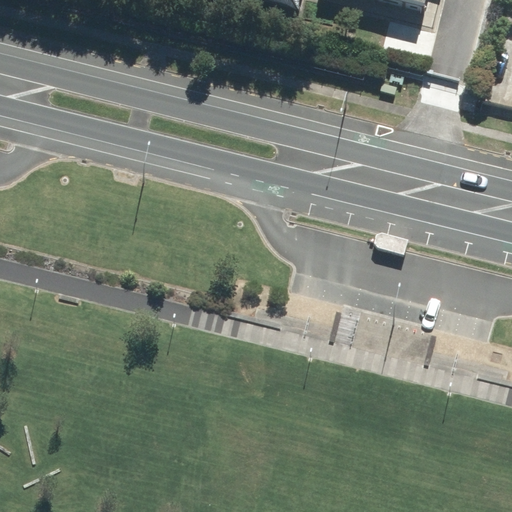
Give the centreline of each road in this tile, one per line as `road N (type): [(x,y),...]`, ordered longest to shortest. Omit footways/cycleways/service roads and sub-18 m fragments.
road 1 (secondary): [(0,56),(511,187)]
road 2 (secondary): [(511,228),(0,103)]
